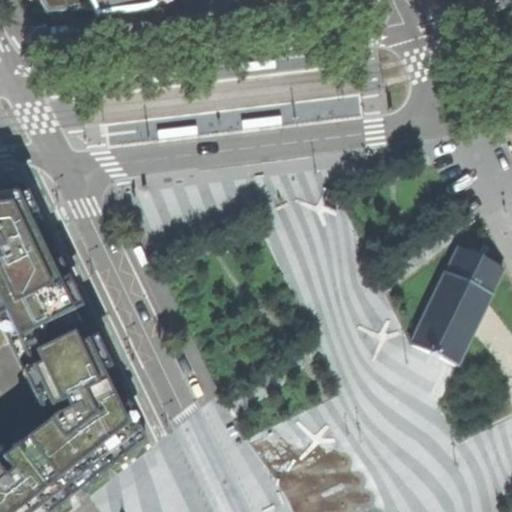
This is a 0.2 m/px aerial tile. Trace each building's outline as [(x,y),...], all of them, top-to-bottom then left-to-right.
[(168,6),(180,0),(27,0),(40,23),(152,13),(168,6)] [(237,71),(237,75),(276,71),(276,63),(271,63),(242,67),(236,67),(237,71)] [(152,82),(153,86),(192,81),(191,73),(157,77),(152,78),(152,82)] [(284,123),(283,118),(244,122),(245,131),(279,128),(284,127),(284,123)] [(199,132),(198,128),(159,132),(160,141),(164,140),(194,137),(199,136),(199,132)] [(0,320),(37,397),(45,413),(65,403),(69,411),(56,418),(3,459),(12,471),(6,477),(0,470),(0,511),(51,511),(78,491),(115,463),(146,439),(139,423),(117,378),(67,274),(49,238),(30,199),(23,184),(0,186),(0,320)] [(132,238),(128,240),(138,259),(145,255),(138,241),(136,236),(132,238)] [(433,356),(456,367),(502,269),(458,248),(411,346),(433,356)]
